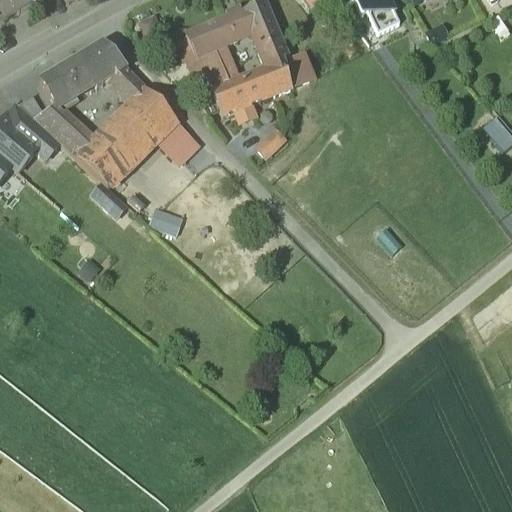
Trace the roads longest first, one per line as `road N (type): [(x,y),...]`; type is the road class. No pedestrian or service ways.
road 1 (track): [(102,11),(133,59),(407,340)]
road 2 (track): [(511,256),(202,511)]
road 3 (residential): [(0,70),(126,0)]
